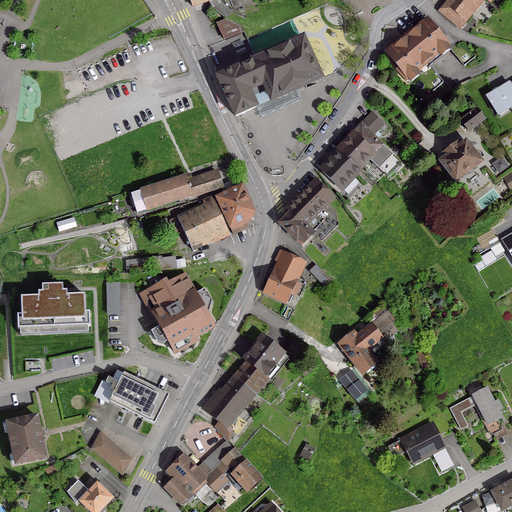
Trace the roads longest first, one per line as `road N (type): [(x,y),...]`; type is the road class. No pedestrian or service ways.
road 1 (residential): [(382,14),(355,91),(307,160),(262,201)]
road 2 (tertiary): [(262,201),(166,0)]
road 3 (residential): [(0,390),(133,360),(195,382)]
road 4 (tertiary): [(140,490),(195,382)]
